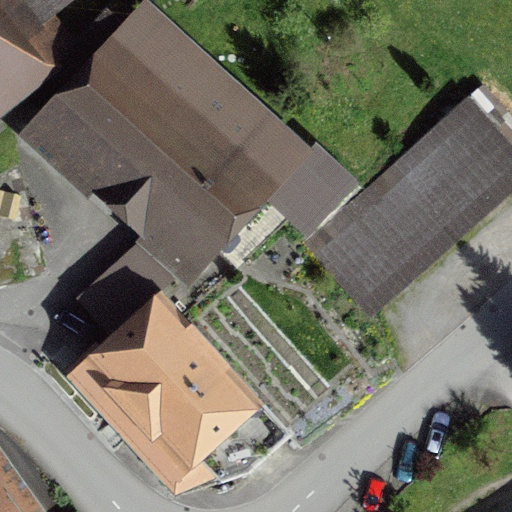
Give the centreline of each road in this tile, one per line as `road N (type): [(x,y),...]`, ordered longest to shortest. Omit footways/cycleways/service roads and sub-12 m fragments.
road 1 (residential): [(511,319),(289,511)]
road 2 (residential): [(125,511),(62,437),(0,383)]
